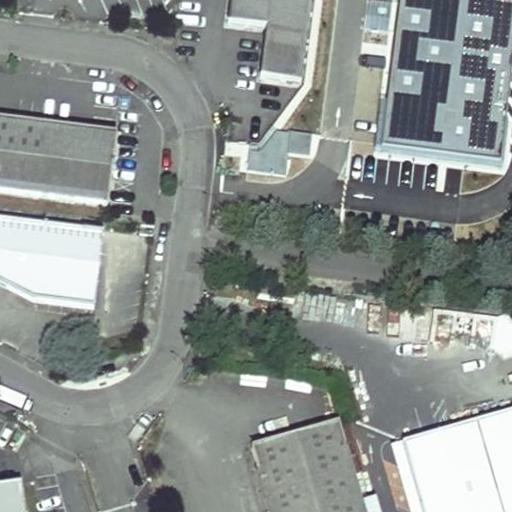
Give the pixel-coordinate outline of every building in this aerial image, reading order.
[(301,92),(312,0),(229,0),(225,32),(265,37),(259,86),(301,92)] [(511,0),(400,0),(382,144),(499,159),(511,54),(511,0)] [(0,127),(0,199),(104,213),(113,143),(0,127)] [(277,130),(262,152),(250,150),(247,173),(286,176),(288,154),(310,156),(312,133),(277,130)] [(0,234),(0,299),(28,315),(96,324),(107,249),(0,234)] [(511,511),(511,416),(406,449),(424,511),(511,511)] [(268,511),(361,511),(337,431),(252,457),(268,511)] [(27,511),(24,485),(0,487),(0,511),(27,511)]
